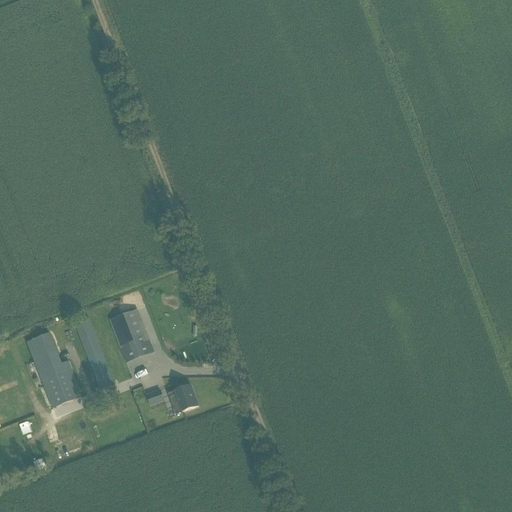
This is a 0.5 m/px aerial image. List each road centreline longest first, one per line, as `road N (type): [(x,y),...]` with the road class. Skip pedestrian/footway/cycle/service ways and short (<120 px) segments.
road 1 (track): [(95,0),(294,511)]
road 2 (track): [(239,370),(157,375),(43,421)]
